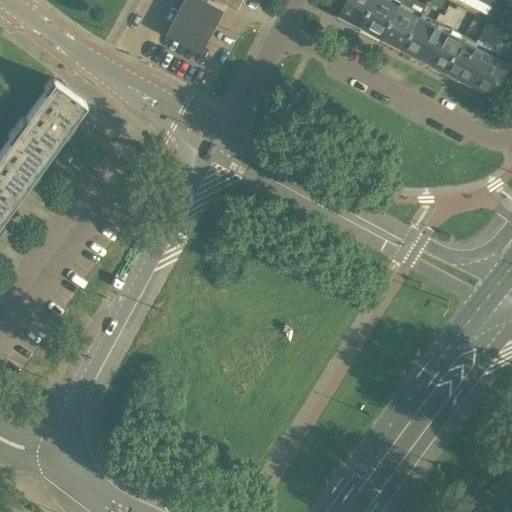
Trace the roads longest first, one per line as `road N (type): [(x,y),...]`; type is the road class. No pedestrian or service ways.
road 1 (tertiary): [(223,135),(73,408),(69,442),(85,481)]
road 2 (primary): [(498,280),(325,511)]
road 3 (residential): [(511,142),(488,141),(280,32)]
road 4 (tertiary): [(450,255),(223,135)]
road 5 (residential): [(7,309),(157,102)]
road 6 (primary): [(511,326),(369,511)]
road 7 (residential): [(157,102),(8,0)]
